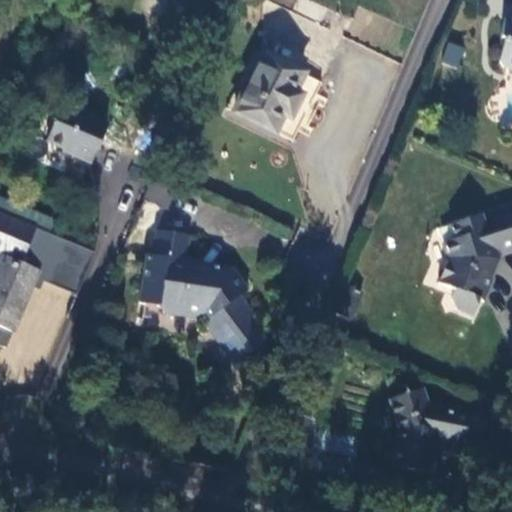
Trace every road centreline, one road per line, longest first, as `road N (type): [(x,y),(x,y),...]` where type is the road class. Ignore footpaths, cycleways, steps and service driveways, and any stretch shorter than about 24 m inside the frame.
road 1 (residential): [(229,498),(447,0)]
road 2 (unknown): [(31,453),(155,160)]
road 3 (residential): [(0,445),(229,498)]
